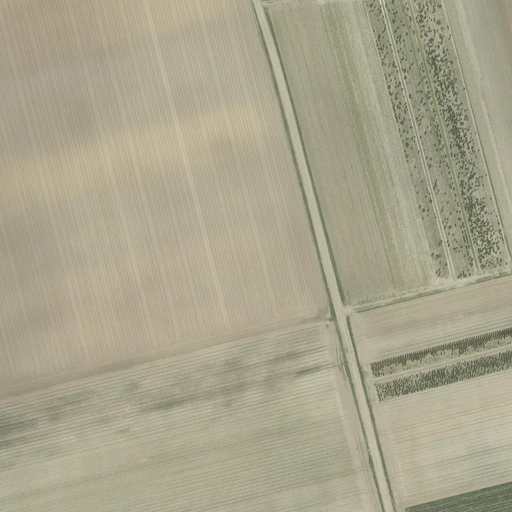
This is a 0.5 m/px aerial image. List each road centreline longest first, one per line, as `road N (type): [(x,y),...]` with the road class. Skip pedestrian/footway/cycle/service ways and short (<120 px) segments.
road 1 (track): [(388,511),(255,0)]
road 2 (track): [(339,314),(511,272)]
